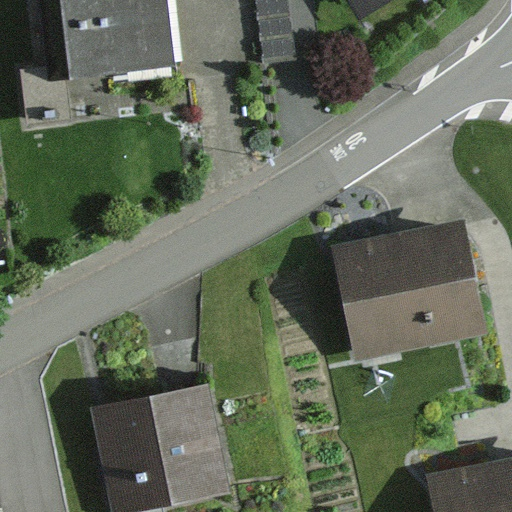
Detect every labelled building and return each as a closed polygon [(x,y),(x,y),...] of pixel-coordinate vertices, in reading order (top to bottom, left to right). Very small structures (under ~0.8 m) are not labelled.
[(164,0),(42,0),(49,70),(21,73),(27,126),(71,122),(68,93),(173,82),(164,0)] [(284,0),(253,0),(261,59),(292,55),(284,0)] [(342,0),(362,30),(409,0),(342,0)] [(414,236),(330,253),(353,364),(480,339),(458,227),(414,236)] [(176,511),(230,502),(207,393),(92,417),(101,464),(110,511),(176,511)] [(511,511),(511,467),(429,484),(434,511),(511,511)]
